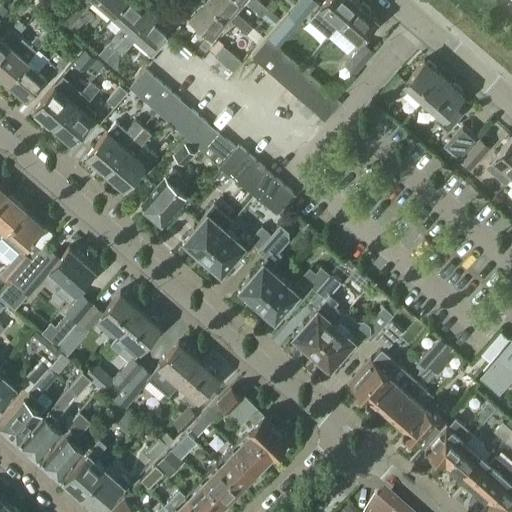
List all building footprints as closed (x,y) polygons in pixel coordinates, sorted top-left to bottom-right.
[(76,0),(72,5),(75,7),(72,11),(73,12),(66,20),(71,25),(78,17),(86,8),(87,8),(94,0),(76,0)] [(96,0),(112,14),(123,0),(96,0)] [(141,0),(123,0),(112,14),(124,24),(130,30),(150,7),(141,0)] [(212,36),(228,18),(207,0),(202,0),(189,16),(191,18),(198,24),(212,36)] [(247,34),(253,27),(234,11),(243,0),(207,0),(228,18),(247,34)] [(270,23),(276,16),(256,0),(243,0),(270,23)] [(298,23),(317,2),(314,0),(301,0),(289,14),(298,23)] [(325,0),(321,5),(311,16),(331,33),(339,24),(358,2),(356,0),(325,0)] [(358,2),(339,24),(358,40),(377,18),(368,10),(370,8),(362,1),(360,3),(358,2)] [(130,30),(114,48),(118,52),(121,54),(134,40),(151,56),(168,37),(162,32),(169,24),(150,7),(130,30)] [(71,25),(68,28),(75,33),(84,22),(85,23),(93,14),(87,8),(86,8),(78,17),(71,25)] [(191,18),(186,24),(193,30),(198,24),(191,18)] [(19,34),(26,27),(18,20),(3,37),(0,34),(0,55),(18,34),(19,34)] [(124,24),(108,43),(114,48),(130,30),(124,24)] [(38,49),(50,35),(43,29),(29,44),(19,34),(18,34),(0,55),(0,76),(8,83),(28,60),(38,49)] [(261,65),(277,46),(268,38),(252,57),(261,65)] [(355,72),(374,51),(364,43),(346,64),(355,72)] [(233,71),(242,61),(223,45),(214,54),(233,71)] [(270,73),(286,54),(277,46),(261,65),(270,73)] [(84,48),(74,60),(86,70),(96,58),(84,48)] [(28,60),(8,83),(27,99),(51,72),(55,75),(68,61),(56,50),(49,59),(38,49),(28,60)] [(279,81),(296,62),(286,54),(270,73),(279,81)] [(424,58),(404,81),(406,83),(405,87),(411,92),(415,91),(424,99),(444,76),(434,68),(436,66),(428,60),(427,61),(424,58)] [(308,60),(302,67),(304,69),(309,74),(313,69),(312,64),(308,60)] [(288,88),(304,69),(302,67),(296,62),(279,81),(288,88)] [(139,95),(155,77),(145,69),(129,87),(139,95)] [(297,96),(314,78),(309,74),(304,69),(288,88),(297,96)] [(444,76),(424,99),(431,105),(441,114),(435,121),(445,130),(461,112),(461,108),(458,105),(454,102),(462,93),(460,91),(462,89),(454,83),(453,84),(444,76)] [(148,103),(164,85),(155,77),(139,95),(148,103)] [(391,99),(404,85),(395,77),(383,91),(391,99)] [(306,104),(323,85),(314,78),(297,96),(306,104)] [(82,92),(89,98),(90,98),(98,88),(90,82),(82,92)] [(53,125),(74,101),(55,84),(34,109),(53,125)] [(157,110),(172,92),(164,85),(148,103),(157,110)] [(316,113),(333,94),(323,85),(306,104),(316,113)] [(92,117),(92,116),(96,111),(85,103),(89,98),(82,92),(74,101),(53,125),(71,141),(92,117)] [(166,118),(182,100),(172,92),(157,110),(166,118)] [(324,120),(340,101),(333,94),(316,113),(324,120)] [(175,126),(191,108),(182,100),(166,118),(175,126)] [(185,135),(200,116),(191,108),(175,126),(185,135)] [(193,142),(209,124),(200,116),(185,135),(193,142)] [(106,171),(145,126),(136,118),(126,130),(115,121),(108,130),(87,154),(106,171)] [(203,150),(219,132),(209,124),(193,142),(203,150)] [(124,187),(145,163),(150,157),(139,148),(152,133),(145,126),(106,171),(124,187)] [(460,159),(477,140),(462,128),(446,147),(460,159)] [(212,158),(228,140),(219,132),(203,150),(212,158)] [(172,148),(175,151),(173,153),(182,162),(194,151),(192,148),(195,144),(185,135),(172,148)] [(505,184),(511,176),(511,137),(494,158),(486,167),(505,184)] [(489,147),(479,139),(477,141),(477,140),(460,159),(471,168),(489,147)] [(236,147),(228,140),(212,158),(220,165),(236,147)] [(220,165),(230,174),(248,153),(239,144),(236,147),(220,165)] [(230,174),(239,182),(257,161),(248,153),(230,174)] [(239,182),(248,190),(267,169),(257,161),(239,182)] [(169,173),(143,201),(154,211),(154,214),(159,218),(162,218),(164,221),(188,195),(175,184),(178,181),(182,176),(173,168),(169,173)] [(267,169),(248,190),(258,198),(276,177),(267,169)] [(258,198),(267,206),(285,185),(276,177),(258,198)] [(285,185),(267,206),(276,214),(295,193),(285,185)] [(0,223),(6,230),(25,208),(8,192),(0,201),(0,223)] [(203,255),(227,228),(216,218),(220,213),(212,206),(184,238),(203,255)] [(44,224),(25,208),(6,230),(1,236),(20,252),(23,249),(25,246),(44,224)] [(266,257),(240,287),(258,303),(281,276),(270,267),(281,254),(277,251),(288,239),(288,231),(279,223),(257,249),(266,257)] [(249,238),(257,246),(269,232),(261,225),(249,238)] [(237,237),(227,228),(203,255),(222,272),(250,239),(242,232),(237,237)] [(45,243),(12,280),(28,294),(51,268),(64,280),(57,288),(69,299),(95,269),(91,266),(93,264),(85,257),(83,258),(69,246),(60,257),(45,243)] [(0,274),(9,282),(31,257),(23,249),(20,252),(0,274)] [(331,274),(321,266),(316,272),(310,267),(301,277),(317,290),(331,274)] [(340,282),(331,274),(317,290),(326,298),(330,294),(334,289),(340,282)] [(292,285),(281,276),(258,303),(275,318),(303,286),(296,280),(292,285)] [(120,291),(101,314),(121,331),(140,308),(130,300),(130,297),(125,292),(122,293),(120,291)] [(81,317),(91,306),(94,303),(82,293),(66,311),(77,321),(81,317)] [(321,303),(292,335),(311,351),(337,322),(345,313),(335,304),(338,301),(330,294),(326,298),(322,303),(321,303)] [(91,325),(101,314),(91,306),(81,317),(91,325)] [(337,322),(311,351),(330,368),(358,336),(359,337),(367,336),(370,339),(392,314),(383,306),(368,324),(364,320),(357,321),(346,312),(345,313),(337,322)] [(150,317),(140,308),(121,331),(114,339),(111,342),(120,349),(123,345),(135,355),(160,325),(158,323),(158,321),(153,316),(150,317)] [(386,348),(403,329),(393,321),(377,340),(386,348)] [(29,336),(53,357),(60,349),(36,328),(29,336)] [(501,330),(481,353),(489,360),(508,337),(501,330)] [(102,352),(111,342),(114,339),(106,332),(94,345),(102,352)] [(511,340),(508,337),(477,373),(495,389),(511,369),(511,340)] [(152,371),(142,364),(129,379),(141,388),(149,378),(167,394),(171,389),(179,380),(199,357),(189,349),(189,346),(184,341),(181,342),(179,340),(159,363),(152,371)] [(439,367),(454,351),(446,343),(434,357),(433,359),(431,360),(439,367)] [(428,351),(417,364),(423,370),(431,360),(433,359),(434,357),(428,351)] [(129,379),(142,364),(132,355),(119,371),(129,379)] [(209,366),(199,357),(179,380),(189,389),(183,395),(193,404),(219,375),(216,373),(216,370),(211,366),(209,366)] [(27,390),(49,366),(39,358),(18,382),(27,390)] [(381,367),(370,358),(349,383),(367,398),(392,370),(385,363),(381,367)] [(397,363),(392,370),(367,398),(385,414),(415,379),(407,372),(397,363)] [(0,366),(0,402),(16,385),(4,375),(7,372),(0,366)] [(49,366),(0,421),(8,429),(8,433),(14,437),(17,437),(19,438),(43,411),(34,402),(58,374),(49,366)] [(78,391),(80,389),(90,378),(82,371),(70,384),(21,441),(28,447),(28,450),(34,455),(37,454),(38,456),(62,429),(53,421),(78,391)] [(403,429),(425,404),(433,395),(415,379),(385,414),(403,429)] [(231,386),(218,399),(226,407),(225,407),(230,411),(241,423),(248,415),(254,421),(247,428),(275,455),(291,439),(264,412),(263,413),(244,394),(241,396),(231,386)] [(226,407),(218,399),(203,415),(210,422),(225,406),(225,407),(226,407)] [(487,401),(480,409),(488,416),(495,408),(487,401)] [(183,428),(199,413),(190,404),(174,419),(183,428)] [(422,445),(443,420),(425,404),(403,429),(422,445)] [(79,410),(69,422),(67,425),(70,427),(42,459),(49,466),(49,469),(55,474),(58,473),(60,475),(83,448),(73,439),(90,420),(79,410)] [(127,410),(116,422),(132,435),(142,423),(127,410)] [(196,435),(210,422),(203,415),(190,429),(196,435)] [(425,448),(445,466),(467,441),(473,434),(454,418),(448,425),(446,423),(425,448)] [(505,439),(511,430),(511,428),(502,420),(494,430),(505,439)] [(266,464),(275,455),(247,428),(245,430),(247,432),(233,446),(258,470),(264,463),(266,464)] [(188,432),(172,448),(182,458),(198,442),(188,432)] [(153,459),(167,445),(158,437),(144,451),(153,459)] [(81,494),(105,467),(94,457),(105,444),(98,438),(63,478),(72,486),(72,488),(78,493),(80,493),(81,494)] [(466,483),(488,458),(467,441),(445,466),(466,483)] [(251,476),(258,470),(233,446),(217,462),(243,487),(252,477),(251,476)] [(185,461),(182,458),(172,448),(157,465),(165,472),(169,477),(185,461)] [(511,472),(511,468),(495,454),(489,460),(488,458),(466,483),(487,502),(511,472)] [(243,487),(217,462),(202,477),(226,502),(233,495),(234,496),(243,487)] [(156,464),(140,480),(149,488),(165,472),(157,465),(156,464)] [(105,467),(81,494),(83,495),(83,498),(89,503),(91,503),(99,509),(127,477),(120,471),(115,476),(105,467)] [(498,511),(511,511),(511,472),(487,502),(498,511)] [(220,508),(226,502),(202,477),(186,493),(204,511),(217,511),(221,509),(220,508)] [(204,511),(186,493),(180,487),(164,503),(172,511),(204,511)] [(133,511),(138,508),(125,495),(109,511),(133,511)] [(399,511),(384,499),(372,511),(399,511)] [(11,508),(4,501),(0,505),(0,511),(18,511),(14,507),(11,508)] [(172,511),(164,503),(155,511),(172,511)]
